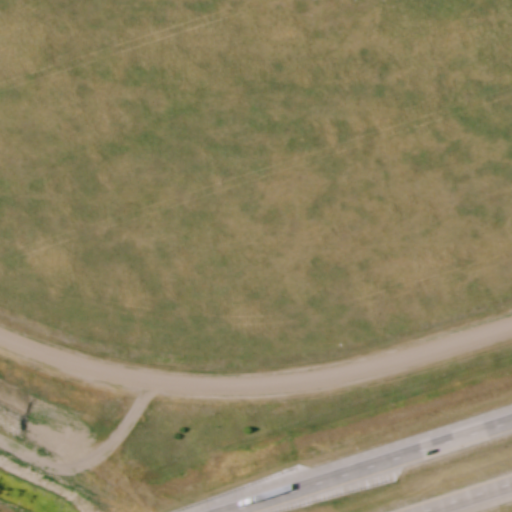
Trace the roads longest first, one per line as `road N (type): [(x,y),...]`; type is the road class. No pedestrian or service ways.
road 1 (residential): [(0,337),(121,381),(278,387),(375,373),(511,329)]
road 2 (motorway): [(511,417),(211,511)]
